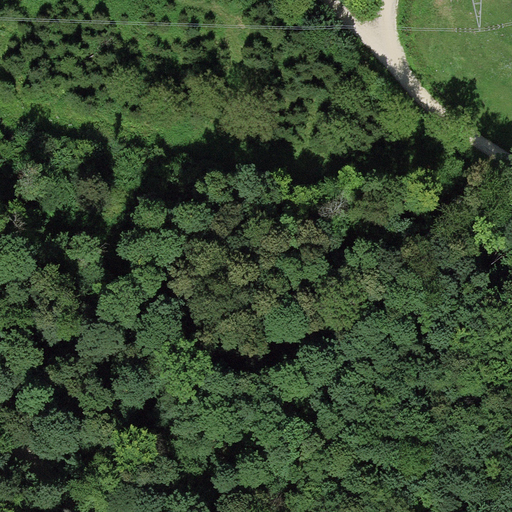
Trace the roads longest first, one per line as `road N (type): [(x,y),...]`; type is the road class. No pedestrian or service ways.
road 1 (track): [(382,0),(368,47),(423,106)]
road 2 (track): [(0,428),(91,511)]
